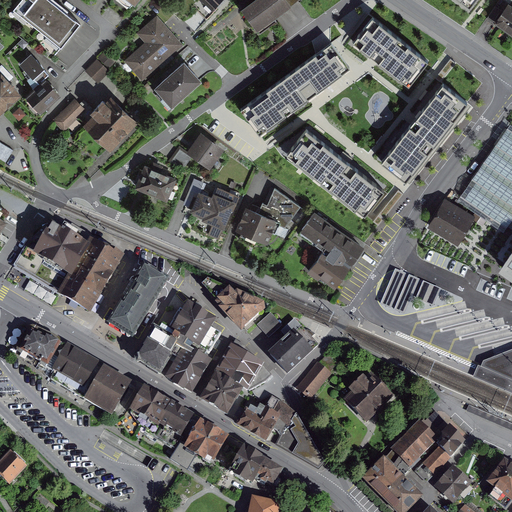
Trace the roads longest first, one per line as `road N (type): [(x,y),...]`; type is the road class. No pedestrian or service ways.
road 1 (secondary): [(329,488),(0,291)]
road 2 (residential): [(354,0),(86,189)]
road 3 (residential): [(347,313),(102,209),(86,189)]
road 4 (residential): [(66,194),(39,175),(34,143),(110,27),(82,0)]
road 5 (residential): [(486,121),(409,232),(405,250)]
road 6 (secondary): [(399,0),(511,77)]
road 7 (residential): [(405,250),(410,265),(511,314)]
